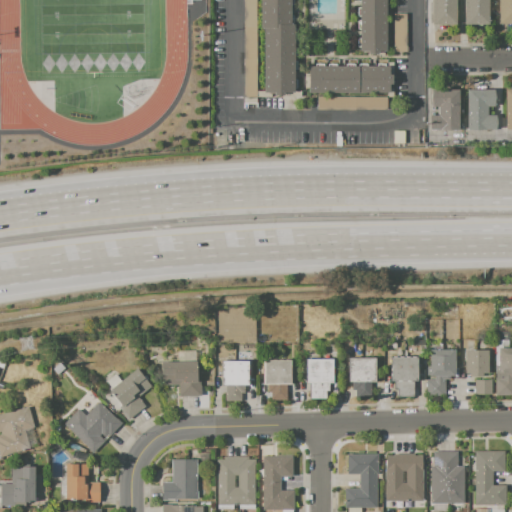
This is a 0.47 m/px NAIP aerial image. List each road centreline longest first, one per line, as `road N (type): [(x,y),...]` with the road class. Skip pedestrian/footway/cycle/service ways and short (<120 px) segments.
road 1 (motorway): [(0,271),(196,250),(511,239)]
road 2 (motorway): [(511,191),(185,197),(0,216)]
road 3 (residential): [(511,420),(190,426),(154,436)]
